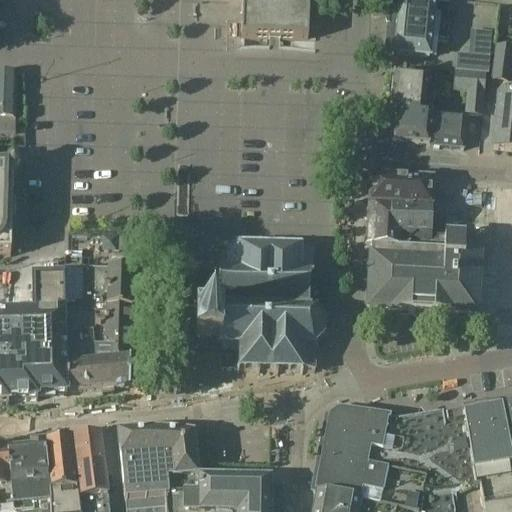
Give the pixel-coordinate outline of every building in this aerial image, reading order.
[(242,0),(242,1),(241,40),(274,41),(306,42),(307,15),(307,0),(242,0)] [(391,0),(388,34),(386,55),(395,56),(395,57),(428,61),(430,45),(445,46),(449,3),(414,0),(391,0)] [(89,1),(89,10),(114,10),(114,1),(89,1)] [(511,50),(494,48),(490,81),(490,84),(510,86),(511,69),(511,50)] [(453,73),(453,74),(485,77),(485,76),(488,76),(489,59),(487,59),(466,57),(456,56),(455,73),(453,73)] [(453,74),(451,94),(465,95),(464,117),(466,117),(481,119),(483,93),(485,77),(453,74)] [(392,76),(389,111),(385,144),(463,151),(466,117),(464,117),(431,114),(433,96),(425,95),(426,79),(392,76)] [(0,137),(13,138),(13,122),(14,122),(15,78),(0,77),(0,137)] [(497,103),(492,152),(511,153),(511,89),(510,105),(497,103)] [(369,251),(402,253),(403,244),(428,244),(430,184),(376,181),(370,186),(366,251),(369,251)] [(402,253),(369,251),(365,314),(470,321),(476,320),(479,266),(480,243),(458,242),(455,241),(443,241),(442,256),(402,254),(402,253)] [(193,276),(193,316),(194,316),(220,316),(220,342),(219,342),(216,342),(216,349),(220,349),(220,353),(220,357),(220,373),(237,374),(302,376),(302,375),(314,375),(314,361),(314,355),(317,353),(314,349),(322,341),(327,342),(328,339),(323,337),(324,326),(328,324),(327,321),(323,323),(315,313),(318,310),(315,308),(315,305),(324,305),(325,288),(321,288),(309,288),(309,276),(311,274),(312,270),(312,252),(303,252),(301,252),(301,250),(276,250),(259,249),(237,249),(237,251),(226,251),(226,265),(226,272),(216,272),(216,276),(210,276),(193,276)] [(63,272),(62,283),(65,396),(128,390),(129,361),(130,311),(144,312),(145,274),(132,273),(132,271),(130,271),(131,262),(108,261),(108,270),(107,270),(106,274),(63,272)] [(479,266),(476,320),(511,316),(511,268),(506,268),(479,266)] [(0,401),(5,401),(5,405),(36,404),(36,400),(65,400),(65,396),(62,283),(31,284),(32,319),(0,319),(0,401)] [(220,316),(194,316),(194,329),(194,342),(216,342),(220,342),(220,316)] [(194,342),(194,353),(220,353),(220,349),(216,349),(216,342),(194,342)] [(70,400),(71,410),(115,407),(114,397),(70,400)] [(511,436),(511,438),(508,440),(501,405),(500,405),(499,403),(462,410),(463,413),(479,488),(484,511),(511,511),(511,400),(506,402),(506,404),(505,404),(511,436)] [(479,488),(463,413),(438,416),(451,493),(479,488)] [(453,511),(451,493),(438,416),(394,423),(339,416),(329,422),(328,423),(315,497),(360,506),(359,507),(381,511),(453,511)] [(267,511),(268,484),(205,482),(195,482),(191,439),(178,437),(164,436),(149,436),(135,436),(117,438),(124,511),(267,511)] [(108,511),(98,438),(70,441),(77,498),(78,498),(79,502),(80,511),(108,511)] [(70,441),(43,444),(50,501),(50,511),(80,511),(79,502),(78,498),(77,498),(70,441)] [(43,444),(5,448),(11,508),(10,511),(50,511),(50,501),(43,444)] [(10,511),(11,508),(5,448),(0,448),(0,511),(10,511)] [(360,506),(315,497),(312,511),(381,511),(359,507),(360,506)]
